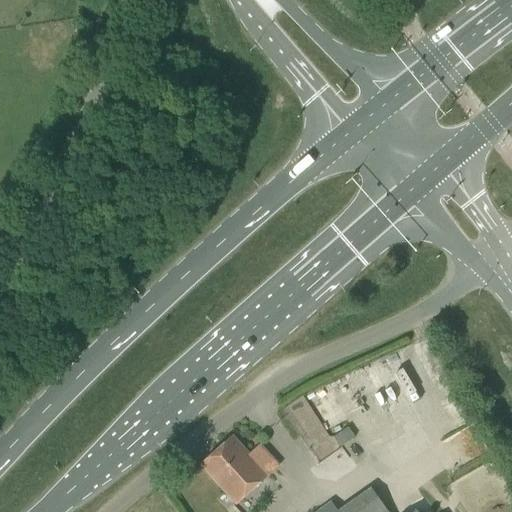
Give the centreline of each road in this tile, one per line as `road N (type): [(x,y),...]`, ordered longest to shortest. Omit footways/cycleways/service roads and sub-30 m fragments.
road 1 (primary): [(48,511),(413,191)]
road 2 (primary): [(356,127),(135,317),(0,456)]
road 3 (unclassified): [(480,266),(428,308),(301,367),(238,408),(111,511)]
road 4 (unclassified): [(0,293),(64,173),(123,0)]
road 5 (unknown): [(238,408),(280,446),(299,477),(333,492),(447,423)]
road 6 (tertiary): [(242,0),(356,127)]
road 7 (primary): [(511,6),(388,102)]
road 8 (tertiary): [(388,102),(284,0)]
